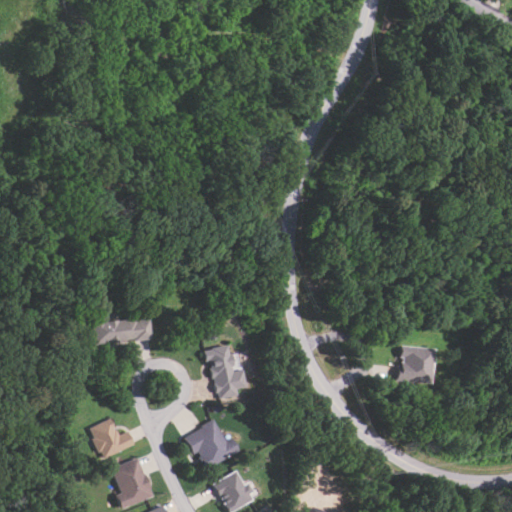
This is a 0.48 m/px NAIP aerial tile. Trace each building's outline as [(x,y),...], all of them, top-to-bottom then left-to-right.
[(92,344),(149,337),(146,314),(90,321),(92,344)] [(243,387),(240,369),(231,370),(227,344),(200,349),(202,361),(207,360),(213,399),(235,395),(234,388),(243,387)] [(424,383),(427,347),(396,345),(394,380),(424,383)] [(85,428),(99,459),(131,444),(124,430),(115,434),(108,418),(85,428)] [(181,436),(190,454),(194,452),(203,469),(236,451),(228,437),(222,440),(211,419),(181,436)] [(108,467),(117,492),(112,494),(117,508),(150,496),(136,457),(108,467)] [(223,511),(225,511),(253,500),(245,482),(241,484),(235,471),(210,482),(223,511)]
